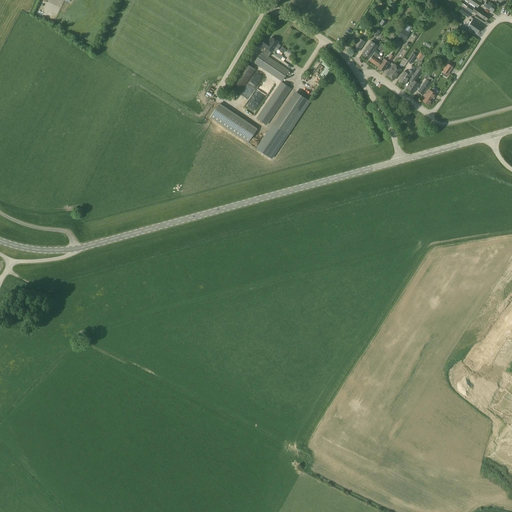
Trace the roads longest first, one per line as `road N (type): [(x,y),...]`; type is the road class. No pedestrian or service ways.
road 1 (tertiary): [(402,160),(78,248)]
road 2 (unclassified): [(361,78),(374,71),(431,115),(493,24),(511,18)]
road 3 (unclassified): [(361,78),(344,54),(262,0)]
